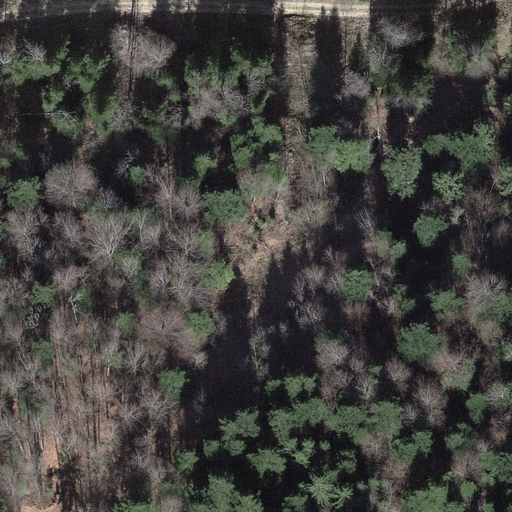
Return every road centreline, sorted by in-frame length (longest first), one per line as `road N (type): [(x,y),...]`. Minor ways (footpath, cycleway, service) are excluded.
road 1 (track): [(68,511),(127,472),(511,27)]
road 2 (track): [(110,0),(425,0)]
